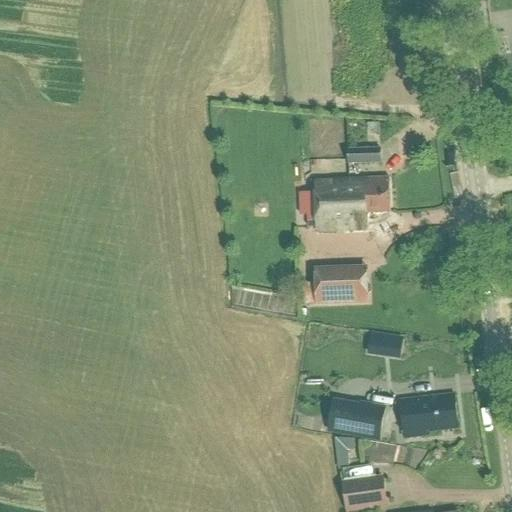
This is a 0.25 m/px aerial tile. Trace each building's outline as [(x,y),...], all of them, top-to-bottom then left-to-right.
[(339,142),(308,142),(307,167),(339,167),(339,142)] [(348,165),(382,164),(381,148),(347,150),(348,165)] [(319,232),(369,230),(368,215),(393,214),(391,179),(317,182),(319,232)] [(306,214),(306,191),(294,191),(293,214),(306,214)] [(325,246),(324,235),(303,236),(304,247),(325,246)] [(315,306),(370,304),(368,267),(314,269),(315,306)] [(406,340),(372,335),(368,359),(402,364),(406,340)] [(429,435),(462,431),(457,396),(402,405),(407,436),(429,433),(429,435)] [(360,405),(359,408),(334,403),(330,430),(381,438),(386,409),(360,405)] [(339,472),(350,470),(346,450),(354,449),(352,436),(333,439),(339,472)] [(345,511),(360,511),(388,508),(384,478),(342,483),(345,511)]
